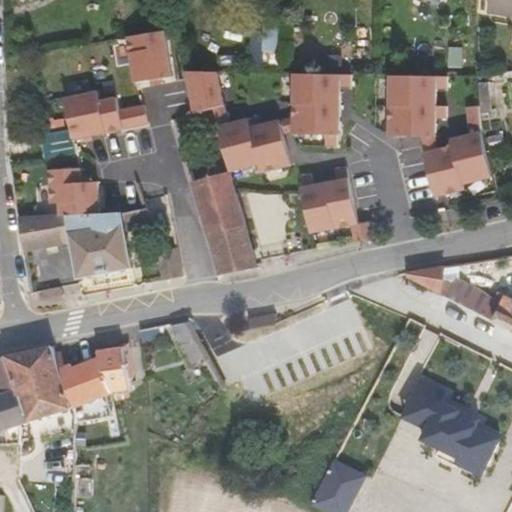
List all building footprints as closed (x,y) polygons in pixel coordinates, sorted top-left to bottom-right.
[(511,23),(511,0),(479,0),(475,14),(511,23)] [(281,66),(281,25),(252,25),(252,67),(281,66)] [(133,85),(173,78),(165,30),(125,37),(133,85)] [(192,117),(225,112),(218,70),(185,75),(192,117)] [(291,138),(341,138),(340,77),(291,77),(291,138)] [(387,137),(441,138),(441,108),(435,108),(435,79),(388,78),(387,137)] [(148,126),(144,105),(118,110),(116,98),(99,101),(97,91),(66,97),(73,130),(74,140),(148,126)] [(469,139),(421,150),(431,196),(493,181),(476,106),(463,109),(469,139)] [(253,117),(223,125),(235,170),(263,162),(266,173),(297,165),(283,117),(255,124),(253,117)] [(42,134),(45,153),(76,149),(74,140),(73,130),(42,134)] [(192,170),(219,262),(235,259),(259,255),(236,181),(230,160),(192,170)] [(303,184),(307,233),(355,229),(351,180),(303,184)] [(139,275),(130,218),(76,219),(79,241),(87,283),(139,275)] [(161,251),(166,280),(186,277),(180,246),(161,251)] [(511,334),(511,293),(500,288),(493,297),(435,266),(398,276),(511,334)] [(209,352),(191,321),(164,327),(190,362),(209,352)] [(92,346),(103,382),(121,375),(119,360),(125,358),(123,330),(91,335),(92,346)] [(17,413),(61,396),(53,362),(47,336),(23,341),(0,347),(17,413)] [(61,396),(64,411),(101,403),(97,384),(103,382),(92,346),(53,362),(61,396)] [(17,413),(0,347),(0,419),(11,415),(17,413)] [(396,419),(414,382),(407,378),(389,415),(396,419)] [(469,474),(487,436),(463,425),(444,415),(447,408),(428,399),(432,390),(414,382),(396,419),(414,427),(409,437),(427,446),(423,455),(443,464),(444,462),(469,474)] [(466,417),(447,408),(444,415),(463,425),(466,417)] [(0,432),(12,428),(11,415),(0,419),(0,432)] [(342,466),(317,510),(320,511),(357,511),(373,483),(342,466)]
